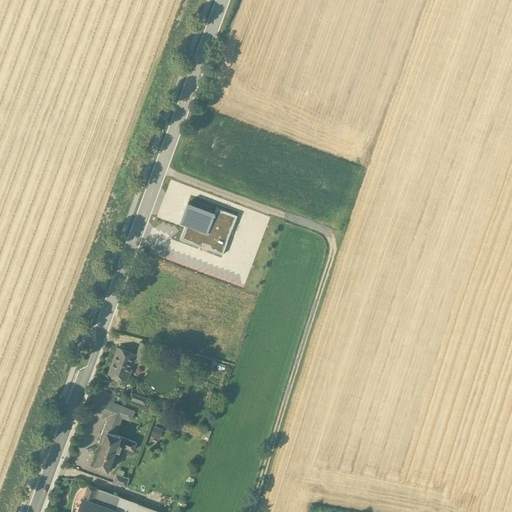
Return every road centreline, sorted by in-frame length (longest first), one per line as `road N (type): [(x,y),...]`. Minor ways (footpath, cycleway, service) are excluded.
road 1 (tertiary): [(35,511),(223,0)]
road 2 (track): [(160,170),(323,231),(333,247),(252,511)]
